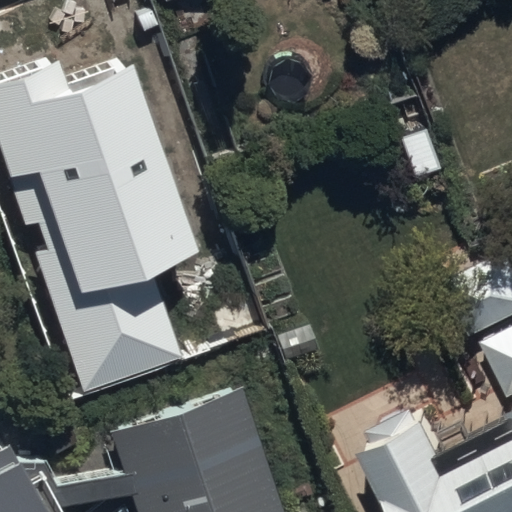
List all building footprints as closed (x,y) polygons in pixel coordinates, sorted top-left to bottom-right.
[(49,57),(0,74),(0,142),(88,388),(180,355),(150,273),(200,255),(128,54),(57,79),(49,57)] [(446,282),(473,336),(511,315),(511,252),(510,249),(446,282)] [(511,511),(511,420),(447,451),(430,414),(420,419),(414,407),(369,429),(376,445),(366,450),(395,511),(511,511)] [(117,455),(135,511),(278,511),(246,413),(117,455)] [(0,511),(41,511),(7,447),(0,451),(0,511)]
